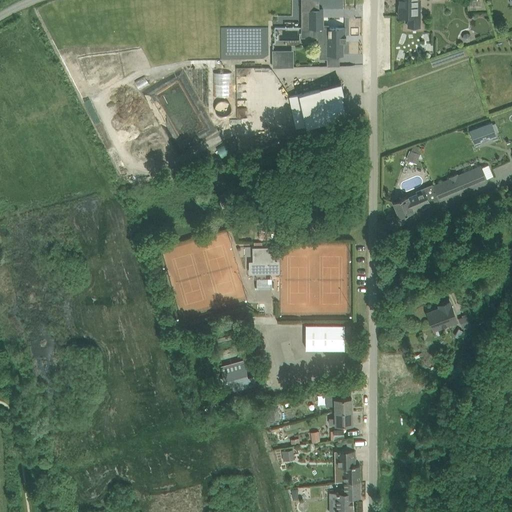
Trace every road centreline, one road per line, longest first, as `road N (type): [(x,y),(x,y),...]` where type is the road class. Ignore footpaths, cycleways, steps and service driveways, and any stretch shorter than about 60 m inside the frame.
road 1 (unclassified): [(373,511),(375,0)]
road 2 (track): [(511,255),(373,314)]
